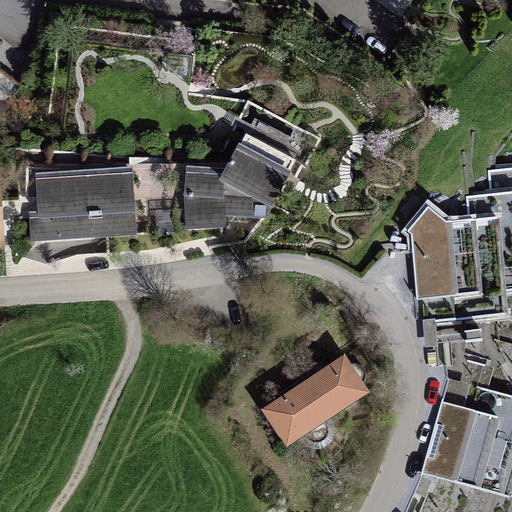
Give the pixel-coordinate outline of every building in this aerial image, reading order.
[(411,0),(364,0),(397,22),(411,0)] [(180,178),(180,231),(218,231),(218,221),(261,223),(261,207),(266,210),(297,153),(244,124),(215,178),(180,178)] [(511,293),(511,171),(478,174),(479,197),(459,198),(461,221),(440,222),(425,207),(410,225),(417,323),(495,317),(494,295),(511,293)] [(32,176),(35,243),(132,240),(130,173),(32,176)] [(332,356),(248,411),(274,449),(357,394),(332,356)] [(411,475),(504,501),(511,470),(511,403),(436,383),(411,475)]
